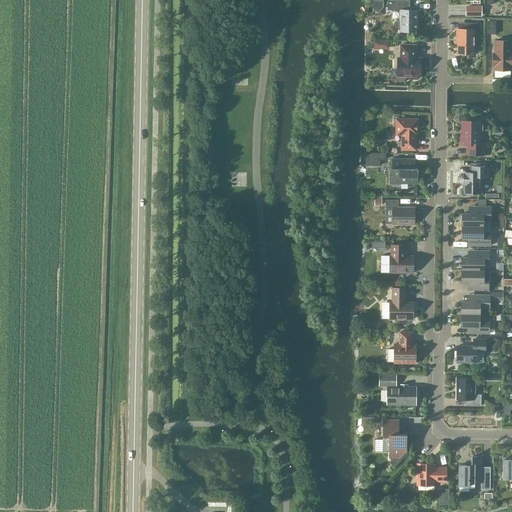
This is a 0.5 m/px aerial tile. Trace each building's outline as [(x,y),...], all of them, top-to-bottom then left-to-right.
[(397,29),(398,29),(400,29),(400,31),(417,31),(417,10),(408,10),(408,0),(387,0),(387,10),(400,10),(400,21),(398,21),(397,21),(396,22),(396,23),(395,23),(395,24),(395,25),(395,26),(395,27),(396,27),(396,28),(397,28),(397,29)] [(466,7),(466,15),(481,15),(481,7),(466,7)] [(487,21),(487,34),(495,34),(495,21),(487,21)] [(481,23),(465,23),(465,29),(457,29),(456,38),(458,38),(457,54),(473,54),(474,31),(481,31),(481,23)] [(492,58),(492,66),(495,66),(494,70),(510,70),(510,66),(511,66),(511,53),(510,53),(510,41),(495,40),(495,58),(492,58)] [(397,58),(397,77),(412,77),(412,79),(418,79),(418,77),(420,77),(420,58),(415,58),(416,45),(400,45),(400,58),(397,58)] [(401,150),(415,150),(416,135),(418,135),(418,119),(396,119),(396,135),(402,135),(401,150)] [(461,136),(460,145),(466,145),(466,155),(484,155),(484,143),(479,143),(480,132),(481,132),(483,131),(483,125),(481,124),(480,124),(480,122),(471,122),(471,121),(462,121),(462,130),(462,136),(461,136)] [(378,166),(378,160),(385,160),(385,153),(372,153),(372,166),(378,166)] [(390,168),(389,185),(399,185),(399,183),(417,184),(417,175),(416,173),(414,173),(415,159),(392,159),(392,168),(390,168)] [(462,184),(463,184),(464,184),(464,193),(480,193),(480,177),(487,177),(488,163),(473,163),(473,173),(464,173),(464,174),(463,174),(462,174),(461,174),(460,175),(459,175),(459,176),(459,177),(458,177),(458,178),(458,179),(458,180),(459,181),(459,182),(460,182),(461,183),(462,184)] [(385,200),(385,208),(393,208),(392,224),(414,224),(414,208),(398,208),(398,200),(385,200)] [(462,226),(483,226),(483,220),(490,220),(490,207),(468,207),(468,213),(462,213),(462,226)] [(483,232),(483,226),(462,226),(462,239),(468,239),(468,245),(490,246),(490,232),(483,232)] [(413,273),(413,256),(405,256),(405,245),(391,245),(391,256),(389,256),(389,273),(413,273)] [(461,270),(483,270),(484,264),(488,264),(488,251),(468,251),(468,257),(461,257),(461,270)] [(483,276),(483,270),(461,270),(461,283),(468,283),(468,289),(488,290),(488,276),(483,276)] [(369,288),(363,293),(368,300),(374,295),(369,288)] [(389,319),(413,319),(413,303),(405,303),(405,288),(392,288),(392,302),(389,302),(389,319)] [(461,314),(479,314),(479,309),(489,309),(489,295),(468,295),(467,302),(461,301),(461,314)] [(479,320),(479,314),(461,314),(461,327),(467,327),(467,333),(489,333),(489,320),(479,320)] [(394,344),(394,363),(415,363),(415,344),(412,344),(413,332),(399,332),(399,344),(394,344)] [(456,346),(456,362),(464,362),(465,364),(470,364),(471,362),(476,362),(476,354),(478,352),(485,352),(485,339),(473,339),(473,346),(456,346)] [(380,376),(380,385),(395,385),(395,376),(380,376)] [(474,379),(456,379),(456,399),(465,399),(465,406),(481,406),(481,394),(474,394),(474,379)] [(390,388),(390,403),(392,403),(393,404),(397,405),(398,403),(415,404),(415,388),(390,388)] [(383,420),(382,452),(389,452),(389,458),(390,458),(390,462),(395,467),(408,454),(406,452),(406,434),(398,434),(399,420),(383,420)] [(481,487),(490,488),(490,467),(481,467),(482,456),(472,456),(471,465),(459,465),(459,486),(469,486),(469,482),(481,483),(481,487)] [(511,461),(511,462),(511,460),(503,460),(503,479),(510,479),(510,483),(511,482),(511,461)] [(416,473),(416,478),(418,479),(418,485),(434,485),(434,481),(446,481),(446,468),(438,468),(438,469),(434,469),(434,464),(418,464),(418,471),(416,473)]
